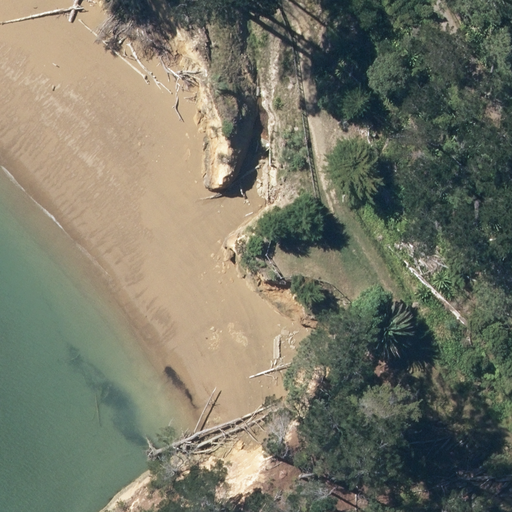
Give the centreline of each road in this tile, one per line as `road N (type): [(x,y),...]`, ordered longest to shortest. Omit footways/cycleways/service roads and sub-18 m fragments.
road 1 (track): [(287,0),(308,55),(327,193),(364,268),(465,404),(511,437)]
road 2 (track): [(424,0),(511,126)]
